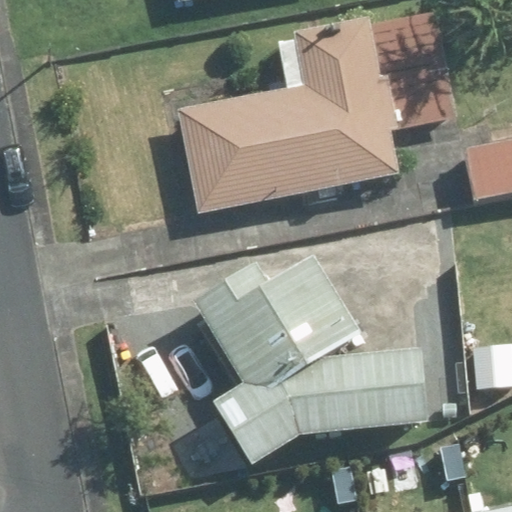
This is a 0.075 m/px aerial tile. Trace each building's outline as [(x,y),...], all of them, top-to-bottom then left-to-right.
[(167,0),(169,8),(212,0),(167,0)] [(179,115),(194,215),(393,183),(386,136),(455,125),(437,15),(272,41),(281,99),(179,115)] [(511,139),(432,153),(442,213),(511,201),(511,139)] [(511,231),(427,237),(437,400),(501,396),(500,385),(511,383),(511,231)] [(297,255),(187,314),(234,399),(202,418),(239,482),(295,449),(418,438),(411,365),(346,371),(345,354),(352,355),(297,255)]
